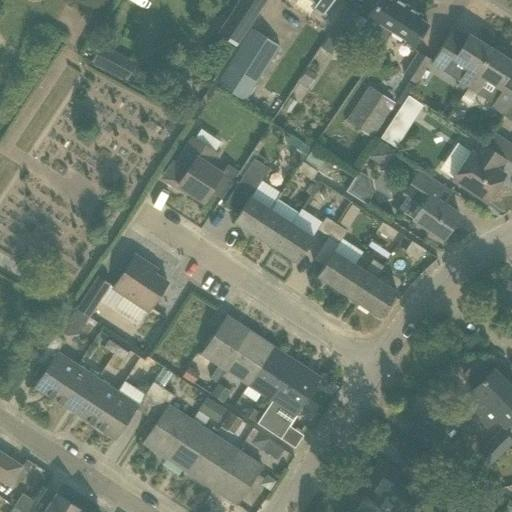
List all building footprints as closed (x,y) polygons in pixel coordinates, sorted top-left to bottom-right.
[(239,0),(227,20),(218,33),(236,45),(245,32),(266,0),(239,0)] [(323,14),(332,0),(311,0),(316,2),(313,7),(323,14)] [(388,0),(378,0),(371,12),(359,30),(383,45),(392,31),(392,30),(407,6),(397,0),(390,0),(390,1),(388,0)] [(392,30),(392,31),(405,39),(402,43),(413,49),(428,25),(419,19),(421,15),(407,6),(392,30)] [(328,34),(329,34),(339,41),(343,44),(360,16),(345,7),(328,34)] [(245,101),(280,46),(252,28),(217,84),(245,101)] [(452,29),(442,46),(430,65),(443,73),(444,71),(460,81),(459,82),(467,88),(491,49),(469,35),(467,38),(452,29)] [(100,45),(91,62),(109,71),(118,54),(100,45)] [(494,51),(491,49),(467,88),(493,103),(490,107),(503,115),(511,100),(511,68),(511,69),(511,68),(511,62),(504,57),(506,53),(497,48),(494,51)] [(415,83),(430,59),(419,52),(404,76),(415,83)] [(372,139),(395,104),(368,86),(345,122),(372,139)] [(396,115),(381,137),(395,146),(423,105),(409,96),(396,115)] [(511,100),(503,115),(511,121),(511,100)] [(176,159),(189,167),(177,185),(203,202),(210,191),(219,198),(237,171),(227,164),(222,172),(208,163),(215,153),(190,137),(176,159)] [(452,178),(470,190),(486,202),(505,174),(496,168),(503,158),(486,146),(478,141),(472,151),(471,150),(452,178)] [(312,180),(318,172),(302,161),(297,170),(312,180)] [(346,191),(366,204),(367,203),(366,202),(371,194),(367,178),(359,172),(360,171),(359,170),(346,191)] [(403,194),(407,197),(399,209),(413,219),(443,239),(459,214),(436,199),(444,188),(419,171),(403,194)] [(250,195),(244,205),(233,221),(254,235),(271,209),(250,195)] [(254,235),(275,249),(292,223),(271,209),(254,235)] [(317,230),(327,237),(336,224),(326,217),(317,230)] [(392,241),(397,232),(382,222),(376,231),(392,241)] [(292,223),(275,249),(296,263),(313,237),(292,223)] [(336,224),(327,237),(337,244),(346,230),(336,224)] [(424,250),(411,241),(404,252),(417,261),(424,250)] [(316,276),(338,290),(355,264),(333,250),(316,276)] [(148,311),(167,282),(154,273),(156,269),(135,255),(113,288),(148,311)] [(338,290),(359,303),(376,278),(384,267),(373,259),(365,271),(355,264),(338,290)] [(76,309),(85,315),(89,318),(110,286),(96,277),(76,309)] [(376,278),(359,303),(380,317),(397,291),(376,278)] [(235,321),(226,315),(200,354),(224,369),(250,331),(249,331),(248,332),(239,326),(237,329),(232,325),(235,321)] [(250,331),(224,369),(248,385),(273,346),(265,341),(262,345),(257,342),(259,339),(249,333),(250,331)] [(34,386),(54,400),(77,365),(57,352),(65,341),(55,334),(37,361),(47,367),(34,386)] [(119,347),(108,340),(103,348),(113,355),(119,347)] [(282,352),(273,346),(248,385),(271,401),(297,362),(296,361),(295,363),(285,357),(283,360),(279,356),(282,352)] [(129,353),(119,347),(113,355),(123,361),(129,353)] [(297,362),(271,401),(295,416),(320,378),(312,372),(309,376),(304,373),(306,370),(296,364),(297,362)] [(463,433),(479,418),(479,417),(511,385),(511,378),(507,374),(503,378),(493,369),(490,372),(480,362),(476,362),(464,374),(464,378),(474,388),(470,391),(479,400),(471,408),(470,407),(454,423),(463,433)] [(54,400),(74,413),(97,378),(77,365),(54,400)] [(97,378),(74,413),(94,426),(117,391),(97,378)] [(153,382),(145,394),(125,381),(118,392),(117,391),(94,426),(114,440),(136,409),(146,415),(150,411),(164,389),(153,382)] [(511,385),(479,417),(479,418),(487,427),(496,419),(504,428),(511,420),(511,385)] [(159,417),(142,443),(151,449),(154,444),(159,447),(157,450),(167,456),(165,458),(166,458),(191,420),(168,405),(174,396),(164,389),(150,411),(159,417)] [(223,409),(206,398),(198,410),(216,422),(223,409)] [(242,421),(231,414),(223,427),(234,434),(242,421)] [(291,428),(275,417),(271,415),(264,426),(284,440),(291,428)] [(215,435),(191,420),(166,458),(167,459),(168,457),(177,463),(179,461),(184,464),(181,468),(189,474),(215,435)] [(447,443),(438,437),(421,426),(413,440),(438,456),(447,443)] [(259,431),(251,443),(261,449),(269,438),(259,431)] [(491,462),(511,442),(511,441),(501,431),(480,451),(491,462)] [(215,435),(189,474),(198,479),(201,475),(205,478),(204,481),(213,487),(212,489),(213,489),(238,451),(215,435)] [(0,478),(10,485),(22,466),(0,451),(0,478)] [(262,466),(238,451),(213,489),(213,490),(215,488),(224,494),(226,491),(231,495),(228,499),(237,505),(262,466)] [(399,473),(395,471),(379,460),(362,484),(374,492),(369,499),(366,496),(355,511),(356,511),(408,511),(420,494),(396,479),(399,473)] [(77,511),(79,509),(56,494),(43,511),(38,511),(31,507),(28,511),(77,511)] [(460,511),(490,511),(494,510),(488,495),(458,495),(460,511)]
